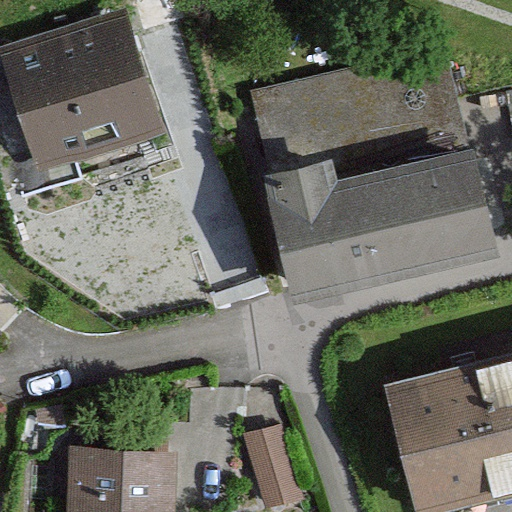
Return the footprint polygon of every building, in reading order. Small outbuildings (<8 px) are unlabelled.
[(120,0),(108,0),(0,39),(0,45),(42,161),(163,118),(120,0)] [(345,138),(273,157),(307,285),(511,231),(511,215),(488,125),(351,161),(345,138)] [(511,353),(385,385),(413,511),(456,511),(511,497),(511,353)] [(280,418),(243,429),(265,503),(302,492),(280,418)] [(181,511),(183,436),(74,432),(70,511),(181,511)]
